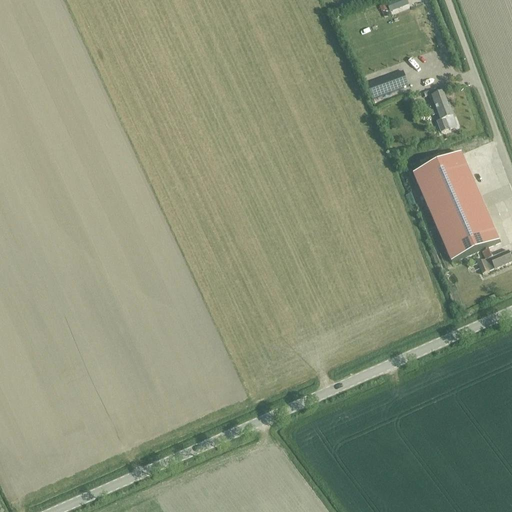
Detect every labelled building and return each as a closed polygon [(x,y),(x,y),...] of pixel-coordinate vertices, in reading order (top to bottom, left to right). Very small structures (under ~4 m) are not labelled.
[(407,0),(399,0),(388,4),(390,12),(409,5),(407,0)] [(348,13),(357,43),(368,39),(359,9),(348,13)] [(403,72),(366,86),(371,100),(408,87),(403,72)] [(443,95),(441,95),(437,83),(420,89),(424,99),(428,97),(429,99),(431,99),(436,110),(437,116),(440,122),(436,123),(440,134),(457,128),(450,110),(448,110),(443,95)] [(461,155),(414,176),(452,264),(500,244),(461,155)] [(486,262),(478,266),(482,276),(487,274),(511,263),(511,260),(508,252),(500,256),(492,259),(492,258),(489,251),(483,254),(486,262)]
